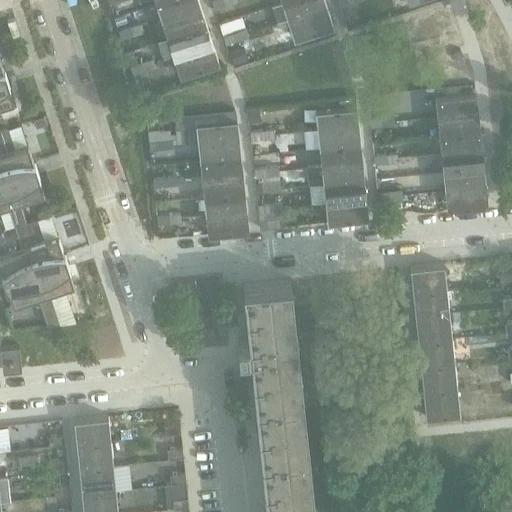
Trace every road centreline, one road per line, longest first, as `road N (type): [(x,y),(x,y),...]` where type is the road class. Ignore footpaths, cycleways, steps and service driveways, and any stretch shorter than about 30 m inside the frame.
road 1 (residential): [(131,266),(511,223)]
road 2 (residential): [(131,266),(43,0)]
road 3 (residential): [(233,511),(219,392),(206,377),(162,376)]
road 4 (residential): [(0,394),(162,376)]
